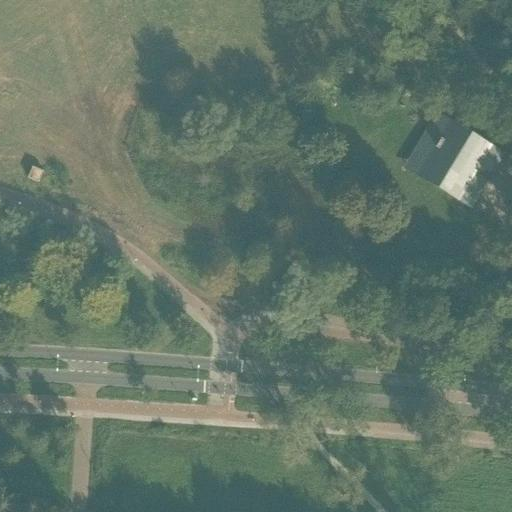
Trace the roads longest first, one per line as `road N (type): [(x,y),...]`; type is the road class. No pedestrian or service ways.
road 1 (secondary): [(511,393),(0,351)]
road 2 (secondary): [(0,375),(511,416)]
